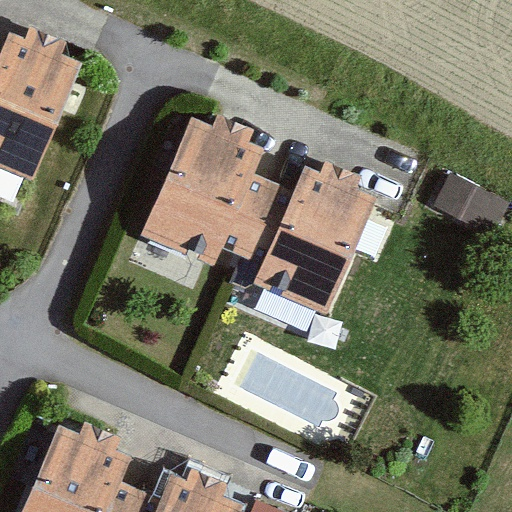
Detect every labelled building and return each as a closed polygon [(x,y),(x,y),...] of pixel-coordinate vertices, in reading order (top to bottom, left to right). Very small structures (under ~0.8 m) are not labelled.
[(77,52),(7,22),(0,39),(0,157),(26,169),(77,52)] [(262,143),(188,109),(136,222),(210,256),(262,143)] [(304,160),(254,276),(325,306),(374,190),(304,160)] [(439,204),(502,226),(511,198),(511,190),(451,169),(439,204)] [(100,511),(130,447),(56,415),(13,511),(100,511)] [(235,511),(243,497),(169,464),(147,511),(235,511)]
